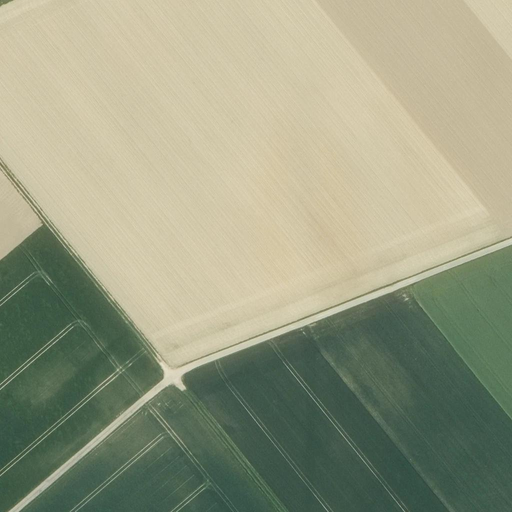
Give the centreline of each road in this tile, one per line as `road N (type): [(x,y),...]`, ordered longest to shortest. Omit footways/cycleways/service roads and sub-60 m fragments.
road 1 (track): [(511,241),(172,377)]
road 2 (track): [(0,162),(172,377)]
road 3 (track): [(172,377),(14,511)]
road 4 (track): [(282,511),(172,377)]
